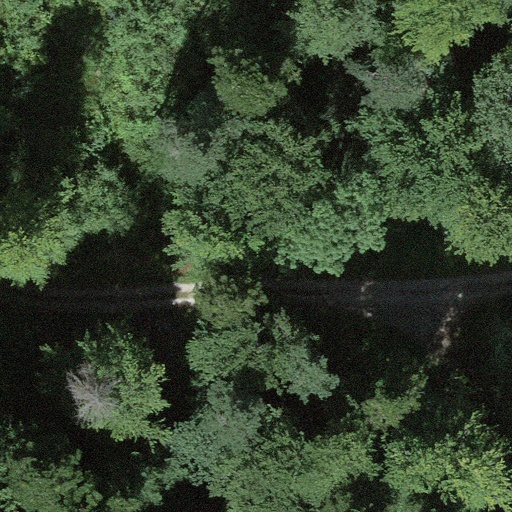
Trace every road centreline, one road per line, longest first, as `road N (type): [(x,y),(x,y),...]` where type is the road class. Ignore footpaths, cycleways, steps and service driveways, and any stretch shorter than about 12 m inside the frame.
road 1 (track): [(511,277),(404,298),(171,306),(24,286),(0,270)]
road 2 (track): [(269,0),(404,298),(511,406)]
road 3 (track): [(211,511),(345,298)]
